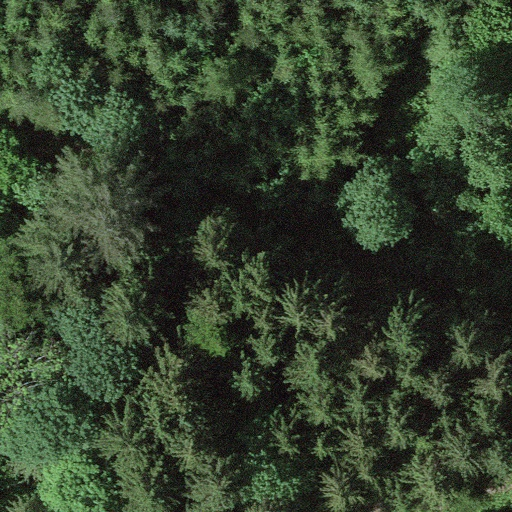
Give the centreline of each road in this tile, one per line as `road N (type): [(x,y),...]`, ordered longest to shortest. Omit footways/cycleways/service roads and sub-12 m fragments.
road 1 (track): [(511,319),(0,127)]
road 2 (track): [(370,511),(511,470)]
